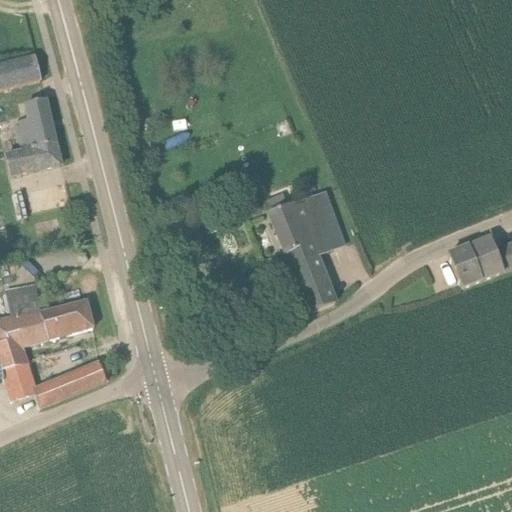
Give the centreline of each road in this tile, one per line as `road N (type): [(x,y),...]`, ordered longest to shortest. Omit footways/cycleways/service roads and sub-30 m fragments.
road 1 (unclassified): [(156,380),(212,370),(312,328),(412,261),(511,217)]
road 2 (secondary): [(156,380),(56,0)]
road 3 (unclassified): [(0,439),(156,380)]
road 4 (secondary): [(156,380),(187,511)]
